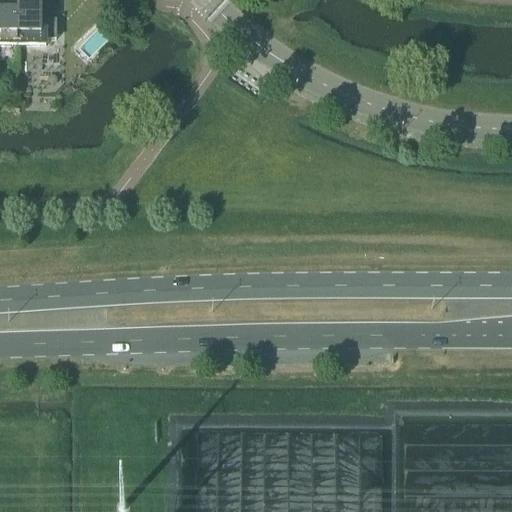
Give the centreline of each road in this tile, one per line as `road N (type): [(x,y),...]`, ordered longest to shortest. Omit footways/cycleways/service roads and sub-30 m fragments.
road 1 (primary): [(511,291),(0,300)]
road 2 (primary): [(0,347),(511,339)]
road 3 (tertiary): [(511,130),(384,106),(249,39),(209,0)]
